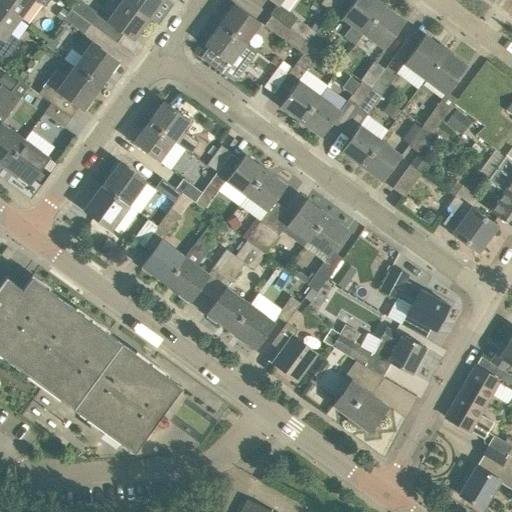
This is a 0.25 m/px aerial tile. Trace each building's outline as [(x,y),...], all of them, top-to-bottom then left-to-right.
[(0,0),(0,3),(20,18),(33,0),(37,0),(46,6),(50,0),(0,0)] [(53,0),(48,6),(57,12),(61,7),(53,0)] [(124,0),(122,0),(108,20),(105,17),(97,28),(117,43),(124,33),(134,39),(149,18),(124,0)] [(124,0),(149,18),(162,0),(124,0)] [(332,11),(340,0),(324,0),(322,4),(332,11)] [(362,34),(384,5),(378,0),(340,0),(332,11),(342,19),(351,26),(343,36),(355,45),(362,35),(362,34)] [(310,8),(318,14),(323,8),(314,2),(310,8)] [(18,39),(10,33),(18,21),(20,18),(0,3),(0,55),(6,60),(20,41),(18,39)] [(261,22),(235,3),(220,25),(246,43),(261,22)] [(406,20),(384,5),(362,34),(362,35),(384,50),(406,20)] [(71,9),(63,19),(81,32),(89,22),(71,9)] [(296,18),(288,28),(290,30),(309,44),(316,33),(316,32),(296,18)] [(230,64),(246,43),(220,25),(204,45),(208,48),(201,58),(222,73),(229,63),(230,64)] [(309,44),(290,30),(283,39),(303,54),(304,54),(311,45),(309,44)] [(327,39),(317,31),(316,32),(316,33),(309,44),(311,45),(318,51),(327,39)] [(425,34),(404,63),(425,79),(446,50),(425,34)] [(53,50),(58,43),(50,37),(45,45),(53,50)] [(74,66),(100,86),(118,62),(91,42),(82,55),(72,48),(64,59),(74,67),(74,66)] [(296,63),(306,70),(320,52),(318,51),(311,45),(304,54),(303,54),(296,63)] [(446,50),(425,79),(445,94),(446,95),(448,92),(468,66),(446,50)] [(375,82),(385,69),(373,61),(359,80),(361,82),(370,88),(375,82)] [(51,103),(71,118),(80,107),(83,109),(100,86),(74,66),(74,67),(67,77),(56,69),(39,94),(51,103)] [(288,74),(278,67),(264,87),(274,94),(288,74)] [(9,75),(3,84),(10,90),(17,81),(9,75)] [(342,87),(352,95),(360,84),(350,76),(342,87)] [(320,95),(299,80),(280,106),(301,121),(320,95)] [(371,89),(370,88),(361,82),(360,84),(352,95),(348,101),(357,108),(371,89)] [(381,96),(386,90),(375,82),(370,88),(371,89),(381,96)] [(0,107),(11,92),(1,85),(0,86),(0,107)] [(371,89),(357,108),(368,115),(381,96),(371,89)] [(20,99),(11,92),(0,107),(0,114),(6,118),(20,99)] [(422,126),(421,128),(431,135),(457,100),(448,92),(446,95),(445,94),(422,125),(422,126)] [(341,110),(320,95),(301,121),(322,137),(341,110)] [(190,120),(164,101),(149,122),(175,141),(191,153),(199,142),(182,130),(190,120)] [(389,102),(382,111),(394,120),(401,111),(389,102)] [(71,118),(51,103),(45,112),(45,113),(65,127),(71,118)] [(456,109),(446,122),(462,134),(472,121),(456,109)] [(23,139),(1,122),(0,123),(0,162),(4,165),(23,139)] [(160,162),(175,141),(149,122),(133,143),(160,162)] [(414,123),(402,139),(409,144),(408,145),(418,153),(431,135),(421,128),(414,123)] [(382,140),(360,124),(341,151),(362,166),(382,140)] [(49,157),(23,139),(4,165),(29,184),(49,157)] [(402,155),(382,140),(362,166),(383,181),(402,155)] [(222,145),(207,164),(209,166),(217,172),(231,154),(232,153),(222,145)] [(511,147),(505,156),(498,167),(511,177),(511,147)] [(247,195),(265,170),(245,154),(240,161),(231,154),(217,172),(194,203),(204,210),(226,180),(247,195)] [(418,154),(410,165),(421,173),(429,162),(418,154)] [(119,162),(102,185),(129,204),(146,181),(119,162)] [(410,165),(407,169),(393,188),(404,197),(419,178),(421,173),(410,165)] [(175,188),(181,193),(194,203),(217,172),(209,166),(194,186),(183,178),(175,188)] [(511,177),(498,167),(489,179),(506,190),(491,212),(511,226),(511,177)] [(265,170),(247,195),(268,210),(286,185),(265,170)] [(162,178),(155,188),(174,202),(181,193),(175,188),(162,178)] [(455,196),(472,208),(479,197),(456,181),(448,191),(455,196)] [(102,185),(85,210),(111,229),(129,204),(102,185)] [(455,196),(446,208),(452,212),(443,224),(454,232),(453,233),(478,251),(497,226),(472,208),(455,196)] [(306,199),(292,217),(282,231),(303,247),(307,241),(327,214),(306,199)] [(166,235),(180,216),(170,208),(158,226),(158,227),(157,229),(166,235)] [(422,219),(431,225),(437,216),(428,210),(422,219)] [(327,214),(307,241),(328,256),(332,250),(348,229),(327,214)] [(237,217),(228,220),(232,230),(241,226),(237,217)] [(149,219),(134,240),(144,247),(157,229),(158,227),(158,226),(149,219)] [(260,220),(246,240),(247,240),(256,247),(270,227),(260,220)] [(81,224),(81,234),(89,235),(90,225),(81,224)] [(280,235),(270,227),(256,247),(265,254),(280,235)] [(205,253),(211,244),(198,236),(192,244),(205,253)] [(186,258),(161,240),(142,266),(167,284),(186,258)] [(226,249),(212,269),(221,276),(236,256),(235,256),(226,249)] [(342,259),(332,250),(328,256),(314,275),(307,285),(311,288),(317,292),(331,273),(332,273),(342,259)] [(231,283),(245,263),(236,256),(221,276),(231,283)] [(186,258),(167,284),(190,301),(209,274),(186,258)] [(343,261),(330,279),(344,289),(357,270),(343,261)] [(405,283),(409,275),(393,267),(380,291),(396,299),(398,295),(412,303),(406,314),(435,330),(449,305),(419,289),(419,290),(405,283)] [(307,285),(314,275),(312,273),(308,278),(299,272),(296,276),(307,285)] [(139,362),(132,357),(135,353),(108,332),(104,337),(72,314),(76,309),(48,289),(45,294),(28,281),(19,294),(3,283),(8,277),(6,275),(0,283),(0,354),(94,423),(139,362)] [(231,331),(250,305),(226,287),(207,313),(231,331)] [(301,303),(292,295),(276,316),(286,324),(287,322),(301,303)] [(274,322),(250,305),(231,331),(255,348),(274,322)] [(293,337),(298,330),(287,322),(286,324),(271,344),(281,351),(273,362),(283,369),(282,371),(292,379),(294,377),(297,379),(316,353),(293,337)] [(380,338),(382,339),(374,354),(412,374),(426,347),(403,334),(402,336),(385,327),(380,338)] [(511,336),(499,356),(495,352),(489,361),(499,367),(504,371),(510,362),(511,363),(511,336)] [(356,360),(344,376),(351,381),(333,405),(369,432),(388,406),(372,394),(384,377),(365,366),(356,360)] [(182,386),(150,363),(146,368),(139,362),(94,423),(134,452),(182,386)] [(504,371),(499,367),(494,375),(476,365),(446,417),(470,431),(484,438),(493,422),(480,414),(499,382),(511,389),(511,376),(504,371)] [(506,456),(508,453),(511,445),(495,435),(489,446),(506,456)] [(497,482),(511,490),(511,455),(508,453),(506,456),(489,446),(460,494),(483,508),(497,482)] [(273,511),(249,499),(242,511),(273,511)]
